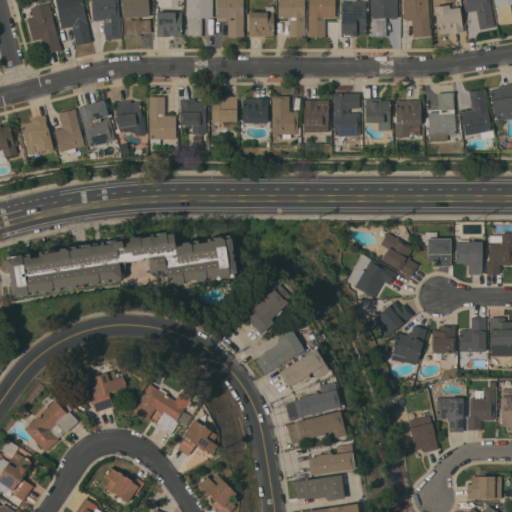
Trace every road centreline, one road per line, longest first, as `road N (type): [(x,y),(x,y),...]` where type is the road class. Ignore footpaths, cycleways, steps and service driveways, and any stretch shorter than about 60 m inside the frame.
road 1 (residential): [(511,54),(446,66),(146,67),(0,97)]
road 2 (tertiary): [(0,221),(144,197),(511,195)]
road 3 (residential): [(226,344),(163,321),(93,324),(32,365),(0,411)]
road 4 (residential): [(197,511),(153,452),(108,441),(90,448),(46,511)]
road 5 (residential): [(277,511),(265,419),(226,344)]
